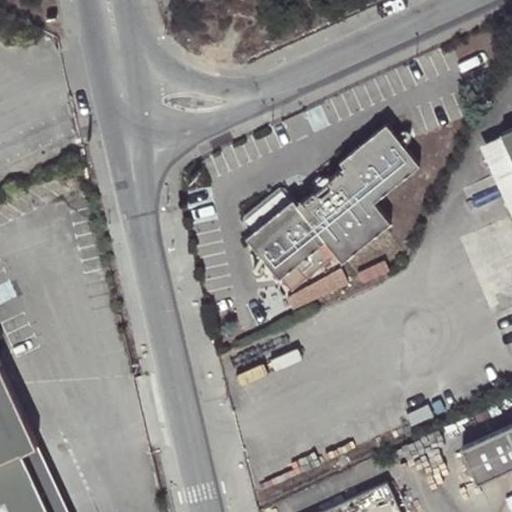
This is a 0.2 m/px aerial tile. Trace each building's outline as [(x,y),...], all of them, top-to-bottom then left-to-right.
[(254,245),(300,298),(346,259),(354,268),(401,227),(381,204),(425,166),(390,125),(345,164),(350,170),(338,181),(328,180),(318,188),(316,200),(304,210),(290,194),(286,194),(251,223),(250,230),(259,239),(254,245)] [(511,129),(503,133),(511,152),(511,129)] [(511,211),(511,152),(503,133),(481,144),(511,211)] [(0,511),(52,511),(41,487),(19,497),(3,463),(26,452),(42,445),(0,352),(0,511)] [(476,483),(511,466),(511,423),(460,448),(476,483)] [(41,487),(52,511),(72,511),(42,445),(26,452),(41,487)] [(26,452),(3,463),(19,497),(41,487),(26,452)] [(402,511),(388,481),(319,511),(402,511)]
